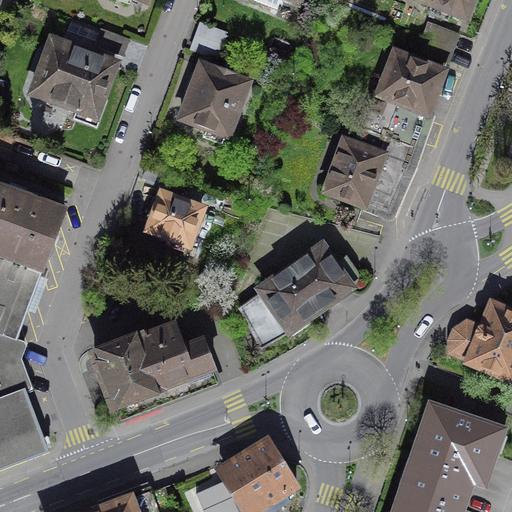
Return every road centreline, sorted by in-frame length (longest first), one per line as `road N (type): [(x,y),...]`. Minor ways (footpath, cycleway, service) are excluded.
road 1 (residential): [(174,0),(48,348),(95,469)]
road 2 (secondary): [(95,469),(300,391)]
road 3 (tertiary): [(447,183),(511,15)]
road 4 (secondary): [(416,252),(324,365)]
road 5 (secondary): [(379,396),(407,338),(450,292)]
